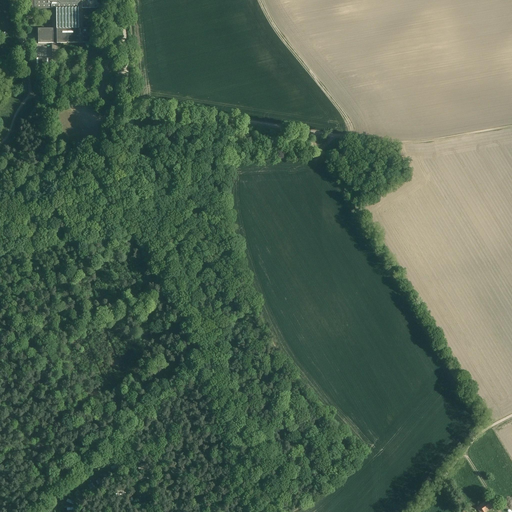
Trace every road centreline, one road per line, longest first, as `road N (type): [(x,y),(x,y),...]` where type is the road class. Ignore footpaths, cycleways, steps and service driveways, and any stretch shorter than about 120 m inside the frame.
road 1 (track): [(129,99),(305,129)]
road 2 (track): [(267,511),(199,356)]
road 3 (track): [(10,347),(164,296)]
road 4 (track): [(511,416),(475,439),(416,511)]
road 5 (track): [(150,232),(130,146),(129,99)]
